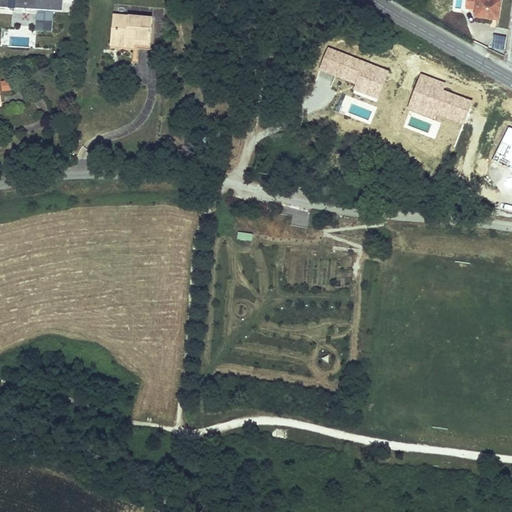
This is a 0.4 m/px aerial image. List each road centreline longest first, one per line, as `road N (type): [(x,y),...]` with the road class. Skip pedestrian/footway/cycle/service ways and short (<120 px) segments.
road 1 (unclassified): [(511,228),(303,202),(239,183)]
road 2 (residential): [(239,183),(103,173),(0,185)]
road 3 (secondary): [(511,80),(372,0)]
